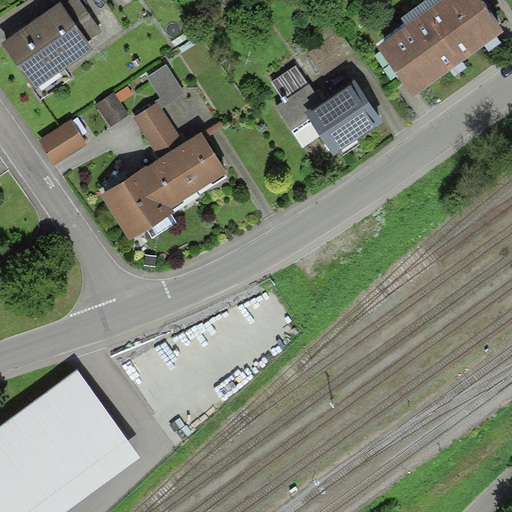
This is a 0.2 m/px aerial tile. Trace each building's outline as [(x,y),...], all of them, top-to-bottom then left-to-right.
[(82,31),(61,1),(59,0),(55,0),(4,36),(30,73),(85,35),(82,31)] [(62,0),(61,1),(82,31),(95,22),(79,0),(62,0)] [(496,12),(486,0),(433,0),(408,19),(404,13),(384,28),(384,42),(409,75),(423,79),(448,61),(444,57),(455,49),(459,53),(483,36),(480,32),(491,23),(494,28),(496,25),(496,12)] [(353,44),(337,23),(307,46),(320,63),(336,50),(339,54),(353,44)] [(269,74),(282,92),(306,75),(293,57),(269,74)] [(165,58),(145,71),(162,96),(182,83),(165,58)] [(320,95),(306,75),(282,92),(273,98),(302,139),(320,126),(332,142),(377,109),(351,73),(320,95)] [(126,109),(110,87),(95,98),(110,120),(126,109)] [(170,142),(180,136),(155,95),(134,108),(159,149),(170,142)] [(85,135),(68,112),(40,132),(57,155),(85,135)] [(170,142),(192,179),(221,161),(198,125),(180,136),(170,142)] [(192,179),(170,142),(159,149),(140,160),(163,197),(192,179)] [(163,197),(140,160),(101,185),(125,222),(135,226),(149,215),(148,206),(163,197)] [(65,511),(138,463),(77,373),(0,424),(0,511),(65,511)]
